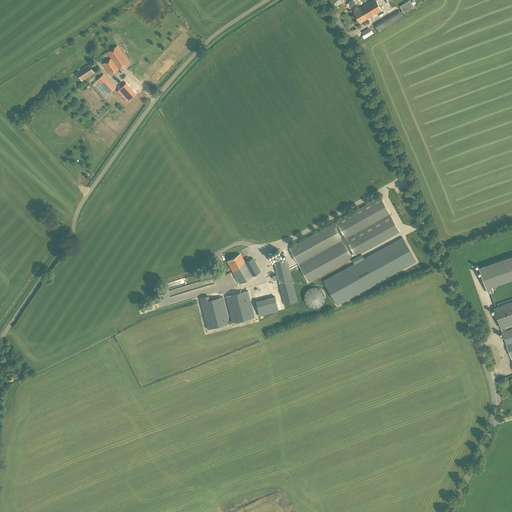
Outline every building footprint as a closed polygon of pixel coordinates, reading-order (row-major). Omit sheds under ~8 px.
[(375,0),(373,0),(363,6),(370,17),(382,10),(375,0)] [(400,0),(405,11),(413,8),(409,0),(400,0)] [(354,10),(353,11),(360,23),(365,20),(367,19),(370,17),(363,6),(360,8),(360,7),(354,10)] [(378,31),(402,16),(398,10),(374,25),(378,31)] [(109,75),(128,62),(117,45),(107,52),(111,58),(103,64),(109,75)] [(82,81),(94,73),(88,64),(76,72),(82,81)] [(97,79),(93,82),(106,95),(116,87),(107,78),(105,80),(103,78),(99,82),(97,79)] [(136,93),(127,82),(117,91),(127,101),(136,93)] [(399,230),(380,196),(337,220),(337,221),(333,223),(290,247),(309,281),(356,254),(356,255),(399,230)] [(402,236),(324,280),(337,304),(416,260),(402,236)] [(245,262),(240,253),(227,261),(233,272),(230,273),(231,275),(234,274),(239,283),(260,271),(252,258),(245,262)] [(511,255),(479,267),(488,293),(493,291),(492,286),(511,278),(511,255)] [(284,305),(297,301),(287,260),(273,264),(284,305)] [(224,267),(215,272),(218,276),(220,280),(230,274),(227,269),(225,271),(224,267)] [(305,296),(305,297),(305,299),(305,301),(306,302),(307,304),(309,305),(310,306),(312,307),(314,307),(315,307),(317,307),(319,307),(321,306),(322,305),(323,303),(324,302),(325,300),(326,299),(326,297),(326,295),(325,293),(324,292),(323,290),(322,289),(321,288),(319,287),(317,286),(316,286),(314,286),(312,287),(311,287),(309,288),(308,289),(306,291),(306,292),(305,294),(305,296)] [(232,323),(254,317),(248,291),(226,296),(231,319),(229,320),(223,297),(209,301),(208,296),(200,298),(208,329),(230,323),(232,323)] [(279,311),(276,296),(256,301),(259,315),(279,311)] [(511,327),(505,330),(504,327),(511,323),(511,301),(493,308),(502,332),(501,332),(511,361),(511,327)]
